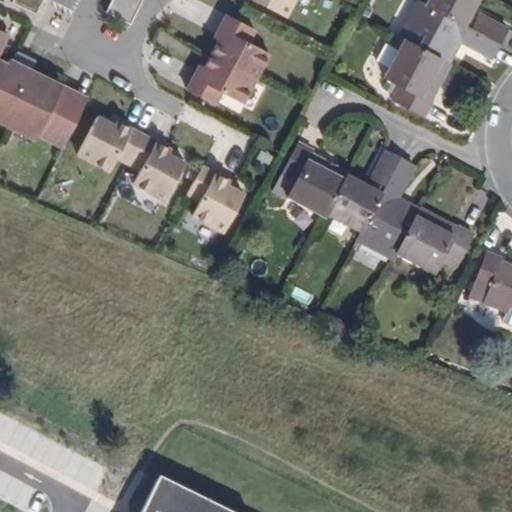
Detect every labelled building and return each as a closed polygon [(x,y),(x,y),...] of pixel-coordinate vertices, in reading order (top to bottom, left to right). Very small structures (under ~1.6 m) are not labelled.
[(15,0),(25,4),(20,14),(45,25),(57,0),(15,0)] [(115,0),(112,6),(110,12),(133,25),(138,15),(144,3),(145,0),(115,0)] [(255,0),(252,6),(291,26),(304,0),(255,0)] [(467,0),(422,0),(419,6),(448,22),(454,13),(459,16),(467,0)] [(479,60),(489,43),(462,29),(448,22),(419,6),(410,2),(390,40),(395,43),(440,66),(448,51),(443,48),(447,41),(462,48),(460,50),(479,60)] [(495,30),(468,16),(462,29),(489,43),(495,30)] [(0,127),(44,149),(46,144),(71,156),(95,107),(36,78),(40,69),(25,61),(20,71),(17,69),(14,74),(3,68),(15,43),(0,35),(0,34),(4,26),(0,24),(0,127)] [(230,40),(224,51),(218,64),(261,87),(274,62),(255,51),(261,39),(233,24),(226,37),(230,40)] [(226,37),(220,49),(224,51),(230,40),(226,37)] [(424,106),(420,104),(440,66),(395,43),(375,82),(392,91),(385,104),(416,120),(424,106)] [(248,112),(261,87),(218,64),(211,76),(205,88),(200,86),(193,99),(222,114),(228,101),(248,112)] [(211,76),(207,74),(200,86),(205,88),(211,76)] [(124,167),(136,173),(151,144),(124,130),(122,135),(105,126),(85,164),(117,181),(124,167)] [(176,163),(178,159),(151,144),(136,173),(148,179),(141,193),(173,210),(193,172),(176,163)] [(328,220),(329,218),(349,180),(351,176),(313,155),(314,152),(300,145),(284,179),(297,185),(290,200),(328,220)] [(385,160),(371,186),(385,193),(399,166),(385,160)] [(395,263),(399,256),(421,212),(406,205),(404,210),(397,206),(405,192),(406,193),(415,174),(399,166),(385,193),(380,202),(362,235),(358,243),(395,263)] [(237,190),(210,176),(195,204),(206,210),(199,224),(231,241),(251,203),(234,194),(237,190)] [(370,197),(373,192),(349,180),(329,218),(362,235),(380,202),(370,197)] [(461,229),(459,232),(421,212),(399,256),(438,276),(445,262),(458,269),(474,236),(461,229)] [(511,267),(504,264),(505,260),(490,255),(477,287),(491,293),(486,306),(509,316),(511,310),(511,267)] [(243,511),(170,472),(148,511),(243,511)]
